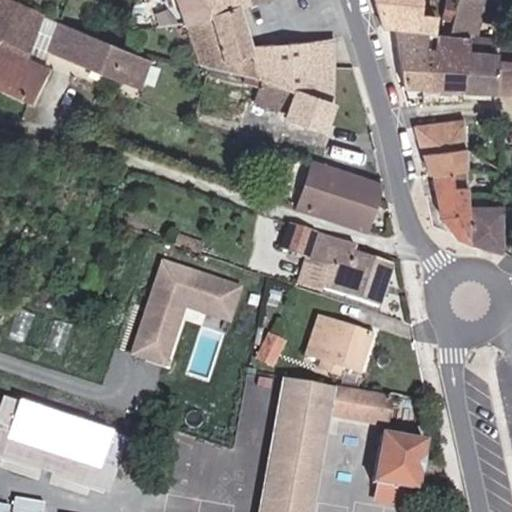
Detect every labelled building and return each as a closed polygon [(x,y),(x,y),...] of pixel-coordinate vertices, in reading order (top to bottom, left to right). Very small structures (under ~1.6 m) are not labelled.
[(169,0),(176,26),(232,9),(261,0),(169,0)] [(440,13),(426,11),(427,0),(379,0),(385,21),(397,22),(432,27),(438,27),(440,13)] [(485,15),(483,16),(485,0),(465,0),(461,30),(472,31),(483,33),(485,15)] [(0,52),(22,61),(29,42),(37,15),(12,4),(7,2),(0,21),(0,52)] [(256,84),(244,44),(232,9),(176,26),(188,66),(206,71),(256,86),(256,84)] [(29,42),(47,49),(57,22),(37,15),(29,42)] [(134,52),(120,47),(60,23),(57,22),(47,49),(46,51),(110,75),(125,80),(134,52)] [(408,82),(427,82),(430,42),(432,27),(397,22),(401,48),(408,82)] [(430,42),(470,46),(472,31),(461,30),(438,27),(432,27),(430,42)] [(470,46),(484,48),(486,33),(483,33),(472,31),(470,46)] [(467,86),(499,89),(504,36),(486,33),(484,48),(470,46),(467,86)] [(499,89),(511,89),(511,36),(504,36),(499,89)] [(427,82),(467,86),(470,46),(430,42),(427,82)] [(327,138),(335,107),(333,44),(244,44),(256,84),(256,86),(251,108),(316,128),(315,135),(327,138)] [(0,91),(30,106),(44,70),(22,61),(0,52),(0,91)] [(125,80),(138,85),(148,57),(134,52),(125,80)] [(427,148),(468,142),(468,110),(421,123),(427,148)] [(468,163),(468,162),(468,142),(427,148),(433,169),(440,168),(468,163)] [(298,206),(362,229),(379,180),(315,157),(298,206)] [(469,195),(469,188),(468,163),(440,168),(448,208),(459,233),(470,237),(469,195)] [(488,200),(488,193),(469,188),(469,195),(488,200)] [(502,248),(503,204),(488,200),(469,195),(470,237),(502,248)] [(353,264),(355,259),(290,237),(281,260),(329,277),(323,296),(375,316),(388,277),(353,264)] [(229,324),(239,296),(162,270),(148,314),(152,315),(151,320),(146,318),(133,358),(147,363),(154,343),(170,349),(184,309),(186,303),(209,311),(207,317),(229,324)] [(209,311),(186,303),(184,309),(207,317),(209,311)] [(306,364),(324,370),(336,334),(318,328),(306,364)] [(348,377),(355,380),(367,345),(336,334),(324,370),(331,373),(328,381),(344,386),(348,377)] [(164,368),(170,349),(154,343),(147,363),(164,368)] [(263,371),(275,375),(281,356),(270,352),(263,371)] [(308,511),(326,426),(382,436),(388,411),(292,393),(269,511),(308,511)] [(114,461),(119,445),(9,407),(0,432),(0,441),(96,473),(102,457),(114,461)] [(398,511),(400,501),(409,504),(418,453),(381,444),(370,496),(379,498),(376,511),(398,511)] [(96,473),(108,477),(114,461),(102,457),(96,473)]
